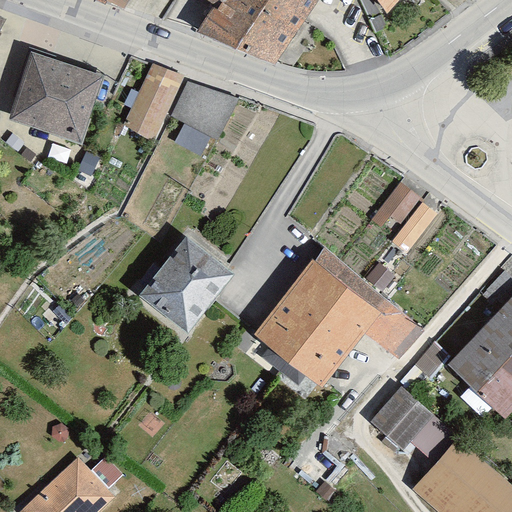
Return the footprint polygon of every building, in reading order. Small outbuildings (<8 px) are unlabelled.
[(313,0),(221,0),(204,26),(274,57),(313,0)] [(110,74),(40,50),(17,118),(88,142),(104,94),(110,74)] [(182,75),(156,62),(138,99),(125,125),(150,138),(182,75)] [(241,101),(195,79),(176,118),(222,140),(241,101)] [(426,196),(402,179),(374,219),(388,229),(396,218),(406,225),(426,196)] [(195,235),(149,296),(196,331),(218,302),(242,270),(230,262),(195,235)] [(332,245),(263,331),(329,384),(369,333),(397,355),(426,319),(332,245)] [(381,261),(370,275),(387,288),(398,274),(381,261)] [(500,299),(511,285),(511,273),(508,270),(490,290),(500,299)] [(511,300),(451,362),(506,416),(511,409),(511,300)] [(433,374),(452,351),(437,340),(418,363),(433,374)] [(511,511),(511,483),(406,392),(378,424),(410,451),(422,438),(445,458),(416,491),(440,511),(511,511)] [(83,458),(26,511),(107,511),(122,498),(83,458)]
